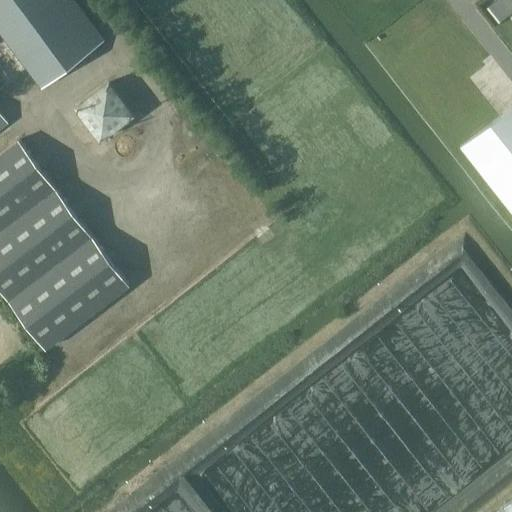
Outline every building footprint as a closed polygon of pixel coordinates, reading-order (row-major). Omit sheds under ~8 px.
[(102,40),(71,0),(0,0),(0,31),(41,86),(102,40)] [(511,0),(496,0),(489,6),(501,21),(511,11),(511,0)] [(0,88),(27,69),(0,33),(0,88)] [(104,78),(69,105),(96,139),(131,111),(104,78)] [(511,106),(461,146),(511,210),(511,106)] [(0,287),(45,347),(129,283),(19,139),(0,153),(0,287)] [(511,511),(511,499),(495,511),(511,511)]
